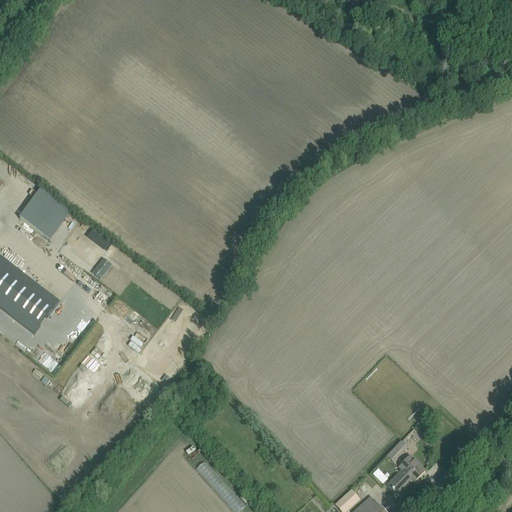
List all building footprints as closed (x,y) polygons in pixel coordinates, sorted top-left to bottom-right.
[(54,244),(76,213),(44,192),(23,223),(54,244)] [(59,303),(0,257),(0,308),(34,335),(59,303)] [(95,275),(103,282),(116,269),(108,261),(95,275)] [(115,281),(121,273),(117,270),(111,278),(115,281)] [(156,372),(160,378),(163,377),(155,363),(146,368),(150,375),(156,372)] [(418,428),(423,434),(430,428),(424,422),(418,428)] [(394,449),(386,457),(393,464),(401,456),(394,449)] [(403,491),(412,482),(414,484),(425,473),(410,458),(399,469),(402,472),(387,488),(399,498),(404,493),(403,491)] [(207,464),(198,473),(234,511),(244,511),(248,509),(207,464)] [(351,491),(335,506),(340,511),(347,511),(360,501),(351,491)] [(355,511),(383,511),(371,498),(355,511)]
